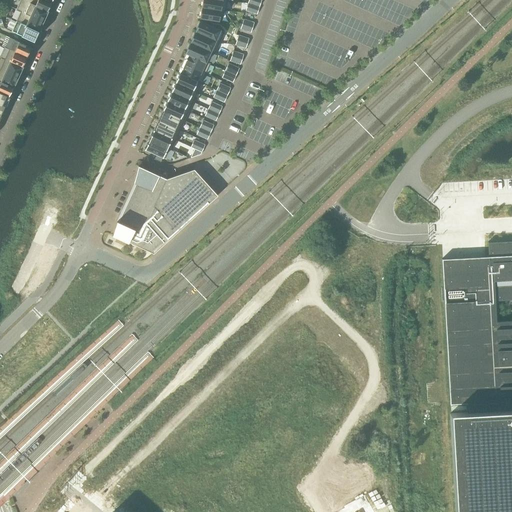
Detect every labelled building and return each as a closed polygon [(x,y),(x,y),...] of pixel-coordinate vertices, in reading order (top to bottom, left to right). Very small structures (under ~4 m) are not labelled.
[(47,11),(21,0),(20,0),(16,10),(20,12),(21,11),(43,21),(45,16),(47,11)] [(51,2),(48,0),(21,0),(47,11),(49,6),(51,2)] [(220,0),(202,0),(201,7),(223,11),(225,12),(227,1),(220,0)] [(248,3),(245,11),(257,14),(259,7),(248,3)] [(201,7),(200,18),(221,21),(223,11),(201,7)] [(21,11),(20,12),(16,21),(38,31),(40,27),(43,21),(21,11)] [(244,19),(240,29),(251,33),(254,23),(244,19)] [(38,31),(16,21),(11,31),(34,41),(36,36),(38,31)] [(199,21),(194,32),(220,43),(224,32),(201,22),(199,21)] [(194,32),(190,42),(213,53),(212,53),(215,54),(220,43),(194,32)] [(238,35),(235,45),(246,49),(249,39),(238,35)] [(13,39),(9,49),(26,57),(28,53),(31,48),(31,47),(13,39)] [(190,42),(185,53),(186,54),(186,53),(188,54),(208,63),(208,62),(212,53),(213,53),(190,42)] [(26,58),(26,57),(9,49),(4,59),(22,67),(24,63),(26,58)] [(233,51),(230,61),(240,65),(243,55),(233,51)] [(188,54),(183,64),(206,74),(210,63),(208,62),(208,63),(188,54)] [(0,56),(0,69),(17,77),(20,72),(22,67),(4,59),(0,57),(0,56)] [(179,73),(201,84),(206,74),(183,64),(179,73)] [(228,64),(225,71),(236,76),(239,69),(228,64)] [(0,80),(13,87),(15,82),(17,77),(0,69),(0,80)] [(225,71),(222,78),(233,83),(236,76),(225,71)] [(179,73),(175,83),(197,93),(201,84),(179,73)] [(0,92),(9,97),(11,92),(13,87),(0,80),(0,92)] [(175,83),(170,92),(193,102),(197,93),(175,83)] [(220,83),(216,90),(227,95),(231,88),(220,83)] [(216,90),(213,97),(224,102),(227,95),(216,90)] [(0,115),(8,97),(9,97),(0,92),(0,115)] [(170,92),(166,101),(189,111),(193,102),(170,92)] [(162,110),(162,111),(184,121),(189,111),(166,101),(162,110)] [(211,102),(208,109),(219,114),(222,107),(211,102)] [(208,109),(205,116),(216,121),(219,114),(208,109)] [(162,111),(158,120),(180,131),(184,121),(162,111)] [(153,130),(176,140),(180,131),(158,120),(153,130)] [(203,120),(200,127),(210,132),(214,125),(203,120)] [(200,127),(196,135),(207,139),(210,133),(210,132),(200,127)] [(149,139),(149,140),(169,149),(171,150),(176,140),(153,130),(153,131),(151,135),(150,136),(151,136),(149,139)] [(145,148),(144,149),(145,150),(150,152),(151,152),(156,155),(163,158),(165,158),(169,149),(149,140),(147,143),(147,144),(145,148)] [(194,140),(191,147),(194,149),(202,152),(205,145),(194,140)] [(194,149),(191,157),(191,158),(201,154),(202,152),(194,149)] [(119,222),(113,236),(153,254),(217,195),(194,169),(165,179),(137,166),(137,167),(140,169),(133,184),(136,185),(119,223),(119,222)] [(511,511),(511,240),(487,242),(488,257),(490,286),(444,288),(443,288),(450,404),(467,404),(467,413),(450,414),(455,511),(511,511)] [(30,342),(19,352),(42,375),(41,376),(42,377),(116,305),(107,297),(113,282),(110,281),(110,282),(99,278),(98,277),(97,277),(96,277),(96,278),(92,279),(90,279),(90,280),(90,279),(81,292),(80,293),(72,301),(71,302),(70,303),(62,311),(61,312),(60,312),(50,321),(50,322),(49,322),(40,331),(40,332),(39,332),(29,341),(30,342)] [(137,285),(132,289),(137,295),(142,290),(137,285)] [(304,326),(297,333),(310,347),(317,339),(304,326)] [(297,333),(290,340),(303,353),(310,347),(297,333)] [(290,340),(283,347),(296,360),(303,353),(290,340)] [(283,347),(277,354),(290,367),(296,360),(283,347)] [(0,415),(41,376),(42,375),(19,352),(0,370),(0,415)] [(277,354),(269,361),(282,374),(290,367),(277,354)] [(269,361),(261,369),(274,382),(282,374),(269,361)] [(345,367),(340,376),(348,380),(344,387),(355,394),(361,384),(345,367)] [(261,369),(253,376),(266,390),(274,382),(261,369)] [(253,376),(246,384),(259,397),(266,390),(253,376)] [(246,384),(238,391),(251,405),(259,397),(246,384)] [(333,388),(330,392),(350,403),(355,394),(344,387),(341,392),(333,388)] [(238,391),(230,399),(243,412),(251,405),(238,391)] [(330,392),(328,396),(336,401),(333,406),(344,413),(350,403),(330,392)] [(230,399),(222,407),(236,420),(243,412),(230,399)] [(321,407),(319,411),(339,423),(344,413),(333,406),(330,412),(321,407)] [(222,407),(215,414),(228,428),(236,420),(222,407)] [(319,411),(316,415),(325,420),(322,426),(333,432),(339,423),(319,411)] [(215,414),(207,422),(220,435),(228,428),(215,414)] [(207,422),(199,430),(212,443),(220,435),(207,422)] [(310,426),(308,430),(327,442),(333,432),(322,426),(318,431),(310,426)] [(199,430),(191,437),(204,450),(212,443),(199,430)] [(308,430),(305,434),(313,439),(310,445),(322,452),(327,442),(308,430)] [(191,437),(184,445),(197,458),(204,450),(191,437)] [(184,445),(176,452),(189,465),(197,458),(184,445)] [(299,446),(296,450),(316,461),(322,452),(310,445),(307,450),(299,446)] [(296,450),(294,454),(302,459),(299,464),(310,471),(316,461),(296,450)] [(176,452),(168,460),(181,473),(189,465),(176,452)] [(168,460),(160,468),(173,481),(181,473),(168,460)] [(286,467),(285,469),(305,481),(310,471),(299,464),(296,470),(287,465),(286,467)] [(280,481),(279,483),(302,488),(302,486),(302,485),(303,483),(304,482),(305,481),(285,469),(283,471),(282,474),(281,476),(281,478),(280,481)] [(144,471),(112,502),(121,511),(169,511),(176,505),(153,481),(155,480),(150,475),(148,476),(144,471)] [(279,488),(279,491),(279,494),(279,496),(279,499),(301,495),(301,494),(301,492),(301,490),(301,489),(302,488),(279,483),(279,486),(279,488)] [(301,495),(279,499),(280,501),(280,504),(281,506),(282,508),(283,511),(286,511),(304,502),(303,501),(303,499),(302,498),(302,496),(301,495)] [(304,502),(286,511),(307,511),(309,511),(304,502)]
